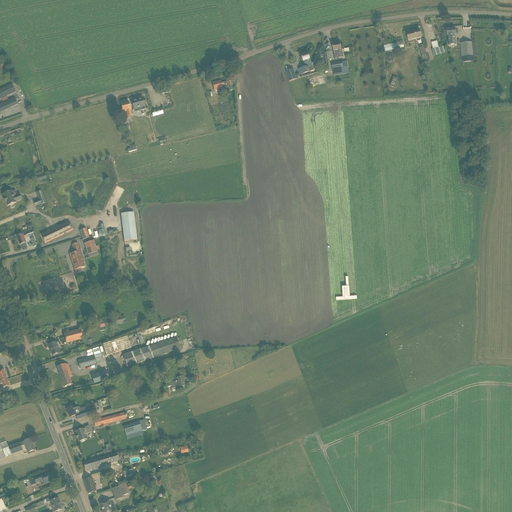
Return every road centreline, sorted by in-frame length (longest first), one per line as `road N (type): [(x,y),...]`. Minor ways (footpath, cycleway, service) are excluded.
road 1 (unclassified): [(0,130),(326,26),(418,11),(511,13)]
road 2 (secondary): [(53,433),(0,294)]
road 3 (track): [(247,203),(244,55)]
road 4 (unclassified): [(53,433),(182,389)]
